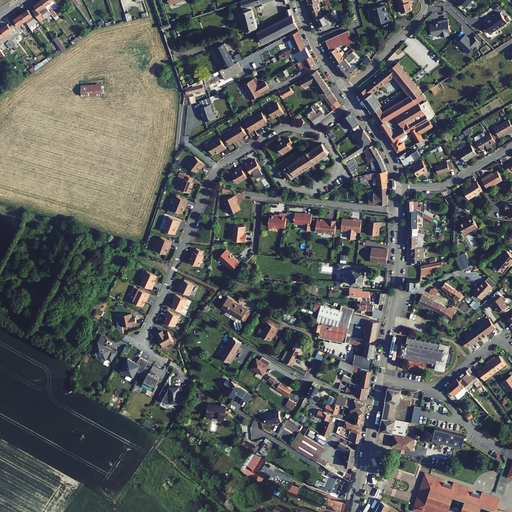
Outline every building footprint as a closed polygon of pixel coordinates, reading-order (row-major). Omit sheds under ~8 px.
[(49,0),(39,0),(40,1),(37,4),(44,14),(51,9),(55,15),(59,12),(54,6),(49,0)] [(240,0),(249,32),(257,28),(256,26),(260,25),(254,4),(267,0),(286,0),(287,3),(290,0),(240,0)] [(320,0),(317,0),(311,1),(314,9),(323,7),(320,0)] [(413,0),(399,0),(400,4),(401,4),(403,12),(414,9),(412,2),(414,2),(413,0)] [(32,4),(24,9),(33,21),(44,14),(37,4),(34,6),(32,4)] [(392,20),(387,4),(370,8),(372,16),(376,15),(378,23),(392,20)] [(260,31),(265,42),(299,24),(293,7),(289,9),(291,15),(260,31)] [(323,7),(314,9),(317,19),(321,18),(326,15),(323,7)] [(33,21),(24,9),(16,15),(18,17),(15,19),(22,29),(25,34),(29,32),(22,22),(23,21),(22,20),(25,17),(34,30),(38,27),(33,21)] [(321,18),(325,27),(334,23),(334,22),(335,21),(336,23),(339,22),(337,17),(335,18),(333,12),(330,13),(326,15),(321,18)] [(489,19),(484,23),(490,33),(497,27),(498,28),(508,21),(501,12),(489,20),(489,19)] [(358,21),(357,17),(345,22),(346,26),(347,25),(349,25),(352,23),(358,21)] [(10,19),(3,24),(16,42),(19,40),(13,32),(17,29),(19,31),(22,29),(15,19),(12,22),(10,19)] [(439,22),(431,24),(432,35),(441,33),(442,36),(449,35),(449,32),(451,32),(450,25),(445,26),(443,20),(439,20),(439,22)] [(16,42),(3,24),(0,26),(0,34),(0,35),(1,34),(6,41),(9,39),(13,44),(16,42)] [(301,28),(291,33),(293,38),(303,33),(301,28)] [(352,36),(350,30),(326,40),(331,51),(340,47),(355,41),(352,36)] [(62,32),(59,34),(65,44),(67,47),(70,44),(62,32)] [(286,51),(288,55),(292,53),(309,46),(303,33),(293,38),(296,45),(286,50),(286,51)] [(468,53),(479,42),(474,36),(471,40),(465,35),(457,43),(468,53)] [(217,47),(227,66),(237,61),(227,42),(217,47)] [(65,44),(54,52),(56,55),(67,47),(65,44)] [(313,56),(309,46),(292,53),(294,58),(299,56),(301,60),(306,57),(307,59),(313,56)] [(331,51),(339,64),(349,55),(355,50),(354,47),(345,54),(340,47),(331,51)] [(54,52),(43,60),(45,62),(56,55),(54,52)] [(349,77),(357,68),(351,60),(352,60),(351,59),(352,58),(349,55),(339,64),(338,64),(349,77)] [(370,55),(365,60),(369,64),(374,59),(370,55)] [(317,65),(313,56),(307,59),(306,57),(301,60),(299,61),(302,67),(306,66),(307,69),(317,65)] [(43,59),(33,66),(35,70),(45,62),(43,60),(43,59)] [(237,61),(227,66),(222,69),(226,76),(244,67),(240,60),(237,61)] [(386,109),(377,115),(382,123),(388,120),(398,114),(419,101),(426,97),(427,96),(425,92),(400,62),(391,69),(395,75),(412,94),(386,109)] [(319,69),(301,79),(305,87),(316,81),(325,93),(332,88),(319,69)] [(388,72),(362,93),(374,112),(384,105),(375,91),(392,77),(388,72)] [(258,93),(266,88),(262,82),(254,86),(250,79),(240,85),(244,92),(243,93),(245,97),(246,97),(248,100),(259,94),(258,93)] [(188,87),(189,92),(207,88),(205,80),(194,83),(195,85),(188,87)] [(81,84),(81,96),(102,95),(102,83),(81,84)] [(430,88),(434,95),(440,91),(436,84),(430,88)] [(281,91),(284,97),(295,90),(291,85),(281,91)] [(334,92),(332,88),(325,93),(323,94),(325,98),(328,96),(334,92)] [(334,92),(328,96),(334,103),(336,102),(339,99),(334,92)] [(187,96),(186,108),(192,108),(193,99),(194,99),(195,97),(187,96)] [(390,123),(384,127),(393,142),(406,134),(413,130),(430,119),(435,116),(437,115),(427,100),(420,104),(419,101),(398,114),(405,127),(396,132),(390,123)] [(280,101),(270,107),(276,117),(282,113),(283,114),(287,112),(280,101)] [(212,103),(201,108),(203,112),(204,112),(207,121),(217,117),(215,111),(217,110),(215,105),(213,106),(212,103)] [(307,108),(317,124),(328,116),(324,109),(319,112),(314,104),(307,108)] [(384,105),(374,112),(377,115),(386,109),(384,105)] [(264,111),(256,116),(262,127),(266,125),(265,123),(270,120),(264,111)] [(262,127),(256,116),(247,121),(253,130),(258,127),(259,129),(262,127)] [(435,116),(430,119),(434,126),(439,123),(435,116)] [(434,126),(430,119),(413,130),(419,141),(424,138),(424,137),(426,136),(424,132),(434,126)] [(511,123),(510,120),(494,129),(499,137),(504,134),(508,132),(509,134),(511,132),(511,123)] [(243,123),(235,128),(241,139),(245,137),(244,136),(249,133),(243,123)] [(241,139),(235,128),(226,133),(232,143),(237,140),(238,141),(241,139)] [(466,136),(471,133),(468,128),(463,131),(466,136)] [(486,135),(484,131),(477,134),(479,138),(476,140),(482,150),(485,148),(486,149),(490,147),(489,145),(491,144),(496,141),(491,132),(486,135)] [(407,135),(406,134),(393,142),(399,151),(407,146),(403,138),(407,135)] [(222,136),(210,143),(216,153),(222,149),(223,150),(229,147),(222,136)] [(419,141),(417,143),(420,147),(430,141),(427,136),(424,138),(419,141)] [(288,138),(279,144),(285,153),(294,147),(292,143),(295,141),(292,137),(289,139),(288,138)] [(366,151),(374,145),(372,142),(346,159),(348,162),(356,157),(366,151)] [(467,146),(459,150),(464,159),(471,156),(472,157),(477,154),(470,142),(466,144),(467,146)] [(330,153),(324,143),(303,156),(303,155),(300,157),(301,158),(280,171),(285,177),(286,177),(286,178),(287,178),(288,178),(288,177),(290,180),(291,178),(293,180),(299,176),(298,174),(330,153)] [(376,159),(375,159),(381,155),(375,144),(374,145),(366,151),(370,156),(367,158),(371,163),(372,162),(376,159)] [(409,150),(401,155),(407,164),(421,155),(418,149),(411,153),(409,150)] [(208,162),(198,154),(190,163),(199,170),(204,164),(205,165),(208,162)] [(374,172),(378,171),(388,169),(382,156),(381,155),(375,159),(376,159),(372,162),(374,172)] [(356,157),(348,162),(354,174),(358,171),(362,168),(356,157)] [(251,160),(247,162),(254,173),(264,167),(258,158),(251,161),(251,160)] [(423,160),(412,166),(418,177),(425,173),(426,175),(430,173),(423,160)] [(452,161),(437,167),(440,175),(451,170),(451,169),(455,168),(452,161)] [(249,176),(243,165),(239,167),(240,168),(234,172),(239,182),(249,176)] [(380,188),(388,187),(388,182),(389,182),(388,170),(378,172),(378,171),(374,172),(368,174),(368,179),(375,178),(375,188),(380,188)] [(485,175),(481,177),(488,188),(503,179),(498,170),(493,172),(486,177),(485,175)] [(196,175),(189,173),(188,176),(186,175),(182,186),(192,190),(195,183),(194,182),(196,175)] [(470,186),(463,189),(466,195),(469,192),(474,195),(479,192),(479,191),(483,190),(477,180),(474,182),(473,181),(469,184),(470,186)] [(370,199),(370,204),(389,204),(388,187),(380,188),(380,193),(375,193),(375,199),(370,199)] [(191,198),(179,193),(174,207),(184,211),(187,204),(189,204),(191,198)] [(240,200),(237,194),(225,198),(231,212),(241,208),(239,201),(240,200)] [(415,201),(415,199),(408,199),(409,209),(418,209),(421,208),(421,204),(418,204),(418,201),(415,201)] [(421,210),(418,209),(409,209),(409,231),(418,231),(418,215),(433,222),(435,218),(424,212),(421,210)] [(426,209),(424,212),(435,218),(436,215),(426,209)] [(297,211),(296,216),(295,217),(296,218),(295,222),(307,223),(306,229),(311,229),(313,213),(307,212),(307,213),(304,213),(304,212),(297,211)] [(287,227),(288,213),(281,212),(281,215),(271,213),(270,225),(287,227)] [(183,218),(171,213),(166,227),(176,231),(179,224),(181,225),(183,218)] [(473,215),(459,223),(464,232),(478,225),(473,215)] [(336,234),(338,220),(330,219),(330,221),(325,220),(326,219),(319,218),(317,231),(328,232),(328,233),(336,234)] [(362,232),(363,219),(355,218),(355,220),(353,220),(353,219),(344,218),(343,229),(350,230),(349,238),(356,238),(357,231),(362,232)] [(369,234),(380,235),(381,227),(382,227),(383,222),(371,220),(369,234)] [(246,224),(236,223),(234,238),(247,240),(248,233),(245,232),(246,224)] [(418,246),(419,236),(423,236),(425,236),(425,234),(419,232),(418,234),(409,234),(409,247),(418,246)] [(175,238),(163,234),(158,247),(168,251),(171,244),(173,245),(175,238)] [(205,248),(198,245),(196,252),(194,251),(191,259),(201,263),(206,253),(204,252),(205,248)] [(425,254),(425,246),(423,246),(418,246),(409,247),(408,259),(418,258),(418,254),(425,254)] [(388,249),(373,247),(371,261),(388,263),(388,258),(387,258),(388,249)] [(227,248),(219,256),(232,269),(240,261),(233,255),(230,253),(230,252),(227,248)] [(505,269),(511,261),(511,256),(506,252),(494,267),(503,274),(506,270),(505,269)] [(443,263),(442,259),(437,260),(430,262),(422,265),(423,269),(421,276),(433,272),(431,267),(443,263)] [(159,272),(149,267),(143,280),(154,286),(157,279),(156,279),(159,272)] [(353,269),(351,287),(363,288),(364,285),(366,270),(365,270),(353,269)] [(196,281),(186,276),(183,283),(181,282),(179,286),(191,292),(196,281)] [(496,283),(490,278),(486,281),(475,292),(475,293),(471,296),(477,302),(481,298),(496,283)] [(421,280),(408,280),(408,289),(410,291),(411,290),(412,291),(420,288),(421,280)] [(463,294),(446,282),(442,287),(454,296),(453,297),(458,300),(463,294)] [(152,290),(140,284),(134,297),(144,302),(147,295),(149,296),(152,290)] [(368,298),(368,302),(371,303),(371,294),(371,291),(363,290),(363,288),(351,287),(350,297),(368,298)] [(189,296),(177,291),(175,294),(177,295),(174,302),(184,307),(189,296)] [(378,295),(377,301),(385,303),(387,292),(371,291),(371,294),(378,295)] [(435,300),(423,295),(419,302),(432,308),(435,300)] [(492,302),(490,303),(492,306),(494,305),(498,311),(507,305),(501,295),(497,298),(492,302)] [(234,300),(228,297),(222,308),(242,320),(243,319),(247,311),(248,309),(242,306),(233,301),(234,300)] [(439,302),(435,300),(432,308),(438,311),(446,315),(447,313),(446,312),(448,308),(439,302)] [(362,309),(374,310),(374,308),(375,303),(371,303),(368,302),(358,301),(358,312),(361,313),(362,309)] [(340,309),(322,304),(316,328),(347,336),(351,321),(369,325),(367,334),(378,337),(381,321),(353,313),(340,309)] [(341,304),(340,309),(353,313),(354,308),(341,304)] [(181,312),(169,306),(168,310),(169,311),(166,318),(176,323),(181,312)] [(374,310),(373,316),(382,318),(383,310),(374,308),(374,310)] [(133,309),(122,311),(124,322),(135,320),(135,319),(138,318),(137,313),(134,314),(133,309)] [(289,313),(286,319),(296,325),(297,325),(300,319),(289,313)] [(488,318),(483,321),(489,330),(495,327),(488,318)] [(480,323),(475,326),(483,336),(486,334),(485,333),(489,330),(483,321),(480,323)] [(282,329),(271,322),(264,335),(274,341),(278,334),(279,335),(282,329)] [(472,329),(469,332),(475,341),(479,338),(480,338),(483,336),(475,326),(471,329),(472,329)] [(163,327),(159,329),(161,332),(160,333),(165,343),(175,337),(169,328),(165,330),(163,327)] [(469,332),(463,335),(464,337),(469,343),(470,344),(475,341),(469,332)] [(366,345),(363,360),(374,362),(378,342),(377,342),(365,340),(352,336),(351,342),(366,345)] [(412,359),(413,359),(413,358),(417,359),(416,360),(418,360),(418,359),(422,360),(422,361),(423,361),(423,360),(427,360),(427,362),(428,362),(428,361),(432,361),(431,363),(433,363),(433,362),(434,362),(433,365),(436,365),(436,368),(446,370),(448,358),(448,357),(449,352),(449,350),(450,344),(441,343),(441,342),(440,342),(440,343),(436,342),(436,341),(435,341),(435,342),(431,341),(431,340),(430,340),(430,341),(426,340),(427,339),(425,339),(425,340),(421,339),(421,338),(420,338),(420,339),(416,338),(417,337),(415,337),(415,338),(412,338),(412,337),(411,336),(411,337),(409,337),(409,336),(408,336),(408,337),(407,337),(407,338),(408,338),(407,342),(406,341),(406,342),(407,343),(407,344),(405,343),(405,342),(404,342),(404,343),(403,343),(402,344),(403,344),(403,348),(402,347),(402,349),(403,349),(403,350),(404,350),(404,349),(406,349),(406,350),(405,350),(404,351),(405,351),(405,355),(404,355),(404,356),(405,356),(404,357),(405,357),(406,357),(407,357),(407,358),(408,358),(409,357),(412,358),(412,359)] [(114,344),(101,337),(95,348),(100,351),(100,350),(109,354),(114,356),(119,347),(114,344)] [(235,337),(223,357),(232,363),(235,358),(234,357),(243,343),(235,337)] [(464,337),(460,340),(465,346),(469,343),(464,337)] [(305,345),(297,341),(295,345),(300,348),(297,354),(299,355),(305,345)] [(300,348),(295,345),(292,351),(291,350),(290,351),(286,360),(294,364),(299,355),(297,354),(300,348)] [(326,352),(320,350),(318,356),(324,359),(326,352)] [(138,360),(129,355),(123,366),(135,372),(138,367),(143,370),(149,358),(141,354),(138,360)] [(271,360),(263,355),(260,359),(257,357),(251,366),(263,373),(271,360)] [(492,357),(489,359),(497,370),(504,364),(498,355),(493,358),(492,357)] [(339,366),(353,372),(356,365),(342,359),(339,365),(339,366)] [(487,363),(482,366),(489,375),(497,370),(489,359),(486,362),(487,363)] [(364,375),(362,385),(369,387),(372,370),(363,369),(359,366),(357,366),(355,369),(361,372),(361,375),(364,375)] [(470,367),(458,377),(468,389),(475,382),(483,394),(487,392),(477,376),(470,367)] [(155,387),(161,375),(151,370),(145,382),(155,387)] [(269,373),(267,377),(273,380),(271,383),(289,394),(293,388),(269,373)] [(511,377),(511,375),(502,382),(508,391),(511,388),(511,377)] [(231,380),(227,377),(223,383),(227,386),(228,389),(227,391),(234,396),(237,392),(238,390),(240,391),(239,393),(243,396),(247,389),(232,379),(231,380)] [(468,389),(458,377),(450,385),(450,386),(447,388),(455,398),(458,396),(459,397),(461,398),(466,393),(467,392),(469,390),(468,389)] [(348,380),(347,385),(345,390),(356,396),(368,398),(370,387),(369,387),(362,385),(350,382),(351,380),(350,380),(349,380),(348,380)] [(171,384),(166,381),(161,392),(166,394),(164,398),(170,401),(171,399),(172,399),(172,398),(176,397),(176,401),(181,400),(182,400),(182,399),(182,394),(184,394),(184,390),(183,390),(182,383),(174,384),(174,387),(171,387),(171,384)] [(314,382),(308,393),(319,399),(321,394),(318,392),(321,385),(314,382)] [(403,389),(389,387),(386,400),(398,403),(413,405),(413,401),(401,399),(403,389)] [(253,392),(247,389),(243,396),(248,399),(253,392)] [(339,395),(337,399),(335,403),(341,404),(343,403),(352,407),(364,412),(366,403),(355,399),(355,401),(339,395)] [(290,396),(287,404),(294,407),(298,400),(290,396)] [(227,403),(222,400),(221,405),(209,402),(206,413),(212,414),(212,412),(219,414),(218,415),(224,416),(227,403)] [(395,419),(398,403),(386,400),(383,417),(395,419)] [(334,403),(332,412),(335,413),(338,414),(341,404),(335,403),(334,403)] [(422,407),(415,406),(412,422),(419,424),(422,407)] [(357,418),(363,420),(364,412),(352,407),(349,416),(357,418)] [(283,420),(280,409),(266,412),(268,422),(277,420),(277,421),(283,420)] [(325,413),(324,417),(329,420),(332,421),(334,416),(331,415),(331,414),(325,413)] [(329,420),(324,433),(328,435),(336,417),(334,416),(332,421),(329,420)] [(395,419),(383,417),(381,430),(395,433),(404,435),(405,429),(395,427),(397,419),(395,419)] [(353,428),(353,429),(362,432),(363,425),(362,425),(356,423),(342,419),(341,424),(351,427),(351,428),(353,428)] [(352,440),(360,443),(362,432),(353,429),(351,439),(352,440)] [(298,433),(290,446),(307,455),(306,457),(315,462),(324,448),(298,433)] [(417,437),(404,435),(395,433),(392,446),(414,450),(417,437)] [(348,466),(353,467),(357,450),(342,442),(339,447),(347,450),(344,463),(349,464),(348,466)] [(439,446),(429,444),(427,454),(437,456),(439,446)] [(265,450),(261,457),(265,460),(268,462),(272,454),(265,450)] [(257,459),(252,468),(258,472),(265,460),(261,457),(259,456),(257,459)] [(257,459),(253,457),(248,466),(252,468),(257,459)] [(326,468),(350,482),(352,475),(328,462),(325,468),(326,468)] [(271,492),(278,484),(274,481),(273,482),(262,474),(260,476),(257,474),(256,476),(250,471),(246,476),(252,480),(253,479),(271,492)] [(427,488),(431,474),(427,473),(422,486),(427,488)] [(495,511),(496,508),(498,509),(499,507),(499,504),(498,503),(498,502),(497,500),(495,498),(493,497),(493,496),(483,492),(483,494),(474,491),(475,489),(455,482),(454,484),(446,481),(446,480),(431,474),(427,488),(422,486),(419,496),(423,498),(419,511),(422,511),(481,511),(483,507),(495,511)] [(321,490),(338,497),(344,485),(330,478),(325,488),(323,487),(321,490)] [(299,489),(290,485),(287,491),(296,495),(299,489)] [(419,496),(414,509),(419,511),(423,498),(419,496)] [(330,499),(328,507),(324,506),(323,508),(326,509),(326,510),(327,511),(326,511),(330,511),(331,509),(342,511),(344,511),(346,505),(330,499)] [(401,511),(383,499),(377,510),(379,511),(389,511),(390,511),(389,511),(401,511)]
